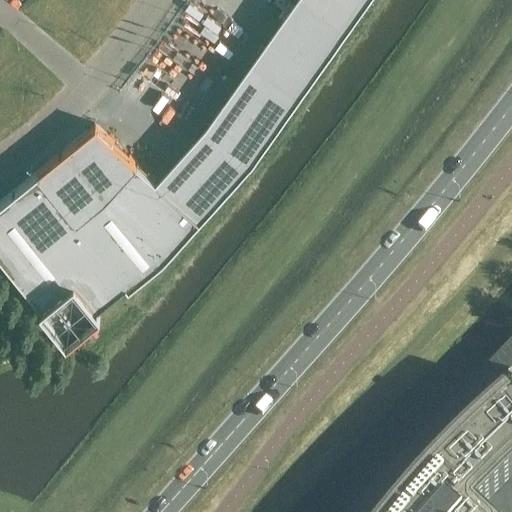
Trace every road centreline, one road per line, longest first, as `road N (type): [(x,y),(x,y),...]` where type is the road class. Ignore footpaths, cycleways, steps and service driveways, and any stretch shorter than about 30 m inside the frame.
road 1 (secondary): [(158,511),(511,104)]
road 2 (unclassified): [(162,0),(91,94),(0,171)]
